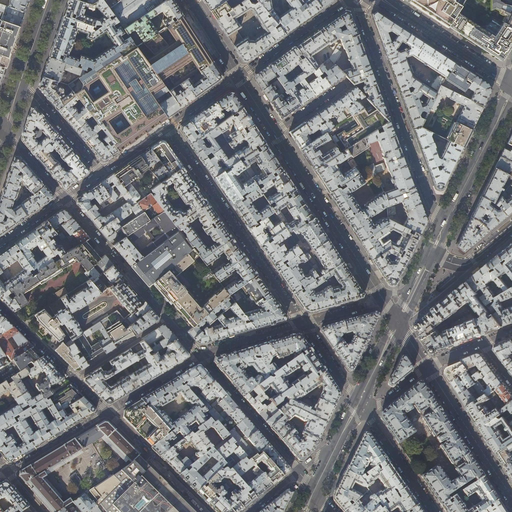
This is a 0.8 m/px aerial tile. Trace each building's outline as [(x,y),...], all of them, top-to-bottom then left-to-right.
[(10,0),(8,7),(25,12),(27,6),(28,0),(10,0)] [(98,0),(91,5),(86,3),(82,2),(77,0),(68,0),(66,7),(63,16),(93,26),(95,26),(96,24),(101,24),(102,26),(111,20),(109,17),(111,15),(112,16),(114,15),(109,9),(102,0),(98,0)] [(102,0),(109,9),(120,0),(102,0)] [(120,0),(109,9),(114,15),(115,17),(118,22),(124,29),(165,0),(120,0)] [(178,6),(173,0),(165,0),(124,29),(127,34),(134,29),(143,42),(183,15),(178,6)] [(203,0),(204,1),(210,10),(225,0),(203,0)] [(225,0),(210,10),(213,15),(216,19),(243,0),(225,0)] [(234,45),(233,45),(234,45),(233,46),(238,53),(243,61),(247,61),(262,51),(285,34),(258,2),(255,4),(250,2),(252,0),(243,0),(216,19),(227,36),(227,35),(228,36),(229,37),(229,38),(230,39),(231,40),(232,42),(231,42),(232,43),(234,45)] [(256,0),(258,2),(285,34),(303,22),(322,9),(315,0),(305,0),(304,1),(302,0),(256,0)] [(315,0),(322,9),(334,0),(315,0)] [(409,0),(408,2),(421,10),(438,21),(447,27),(449,25),(457,12),(464,2),(464,0),(409,0)] [(464,0),(464,2),(492,20),(500,26),(493,36),(485,31),(457,12),(449,25),(490,52),(501,59),(510,44),(511,41),(511,26),(490,16),(490,0),(464,0)] [(497,0),(490,0),(490,16),(511,26),(511,14),(499,8),(502,0),(498,0),(498,1),(497,0)] [(511,3),(504,0),(502,0),(499,8),(511,14),(511,3)] [(8,7),(0,3),(0,11),(3,13),(3,14),(4,15),(5,16),(3,21),(20,27),(22,20),(25,12),(8,7)] [(410,33),(408,31),(394,22),(382,14),(376,10),(371,14),(380,38),(388,59),(395,57),(395,55),(398,50),(396,49),(401,41),(404,43),(410,33)] [(335,18),(322,27),(327,34),(329,32),(335,41),(338,38),(339,37),(341,38),(340,39),(342,43),(349,40),(349,39),(351,38),(351,37),(359,34),(354,23),(351,13),(345,11),(335,18)] [(94,120),(100,128),(102,130),(106,136),(110,140),(113,144),(119,151),(128,144),(143,134),(156,125),(167,117),(153,97),(148,101),(144,95),(152,95),(165,86),(143,56),(189,24),(187,20),(183,15),(143,42),(136,47),(133,42),(106,59),(89,71),(81,76),(78,78),(79,80),(80,79),(83,84),(82,90),(75,95),(80,101),(91,116),(92,117),(94,120)] [(92,29),(93,26),(63,16),(59,27),(56,36),(73,42),(77,30),(87,33),(87,36),(86,36),(87,37),(87,38),(93,40),(105,31),(115,44),(102,53),(106,59),(133,42),(129,37),(127,38),(125,34),(121,37),(120,35),(124,33),(120,26),(116,29),(113,25),(118,22),(115,17),(111,20),(102,26),(98,28),(94,30),(94,29),(92,29)] [(15,41),(20,27),(3,21),(0,19),(0,54),(9,58),(15,41)] [(492,20),(485,31),(493,36),(500,26),(492,20)] [(205,67),(206,66),(213,61),(211,57),(205,48),(195,33),(189,24),(143,56),(165,86),(168,91),(169,91),(173,89),(180,84),(184,81),(189,78),(199,71),(205,67)] [(327,34),(322,27),(308,37),(295,46),(301,54),(302,55),(304,53),(306,56),(304,57),(314,70),(318,67),(319,66),(311,55),(329,43),(330,44),(335,41),(329,32),(327,34)] [(434,48),(410,33),(404,43),(408,46),(408,48),(404,49),(405,49),(407,56),(411,55),(423,63),(422,64),(425,66),(425,64),(441,74),(440,76),(438,76),(437,75),(430,86),(438,90),(440,85),(441,85),(445,78),(449,71),(451,69),(455,62),(434,48)] [(365,51),(359,34),(351,37),(351,38),(349,39),(349,40),(342,43),(344,49),(345,48),(352,67),(341,71),(345,75),(348,78),(371,69),(365,51)] [(79,58),(69,55),(73,42),(56,36),(53,46),(49,57),(77,67),(78,63),(81,64),(81,65),(82,66),(81,68),(89,71),(106,59),(102,53),(93,59),(82,55),(81,55),(80,56),(79,58)] [(338,45),(330,58),(331,60),(334,63),(341,52),(341,51),(339,50),(341,47),(338,45)] [(301,54),(295,46),(288,51),(281,55),(291,69),(292,68),(292,67),(297,64),(303,71),(297,76),(300,80),(303,78),(307,75),(312,71),(314,70),(304,57),(301,59),(300,59),(298,56),(301,54)] [(398,51),(398,50),(395,55),(395,57),(388,59),(394,76),(400,92),(410,89),(412,93),(415,92),(422,83),(412,77),(405,57),(407,56),(405,49),(404,49),(398,51)] [(0,54),(0,65),(6,68),(7,63),(9,58),(0,54)] [(273,61),(268,65),(278,79),(286,90),(289,88),(293,85),(298,81),(300,80),(297,76),(296,76),(290,80),(289,80),(288,80),(283,75),(291,69),(281,55),(273,61)] [(77,67),(49,57),(45,67),(42,76),(58,82),(60,82),(62,75),(64,75),(65,70),(81,76),(89,71),(81,68),(77,67)] [(219,70),(213,61),(206,66),(209,69),(207,71),(205,67),(199,71),(203,77),(200,80),(193,85),(189,78),(184,81),(195,98),(208,88),(221,79),(222,78),(222,77),(222,76),(222,74),(219,70)] [(466,69),(455,62),(451,69),(453,71),(452,73),(449,71),(445,78),(464,90),(466,87),(467,85),(461,81),(463,77),(470,81),(474,74),(466,69)] [(319,66),(318,67),(321,73),(324,71),(327,75),(324,77),(330,85),(338,80),(345,75),(341,71),(335,64),(329,69),(327,70),(323,64),(319,66)] [(278,79),(268,65),(255,74),(254,78),(256,80),(262,90),(270,84),(269,82),(268,83),(268,81),(274,76),(276,80),(278,79)] [(318,67),(314,70),(312,71),(316,77),(314,79),(307,84),(315,96),(322,91),(330,85),(324,77),(322,79),(319,75),(322,73),(321,73),(318,67)] [(379,90),(371,69),(348,78),(354,85),(363,81),(365,85),(363,86),(363,88),(364,91),(365,92),(366,95),(368,94),(369,96),(366,98),(371,103),(384,117),(389,116),(379,90)] [(474,75),(474,74),(470,81),(467,85),(466,87),(470,89),(469,90),(470,90),(471,89),(473,91),(473,93),(472,95),(471,94),(470,95),(471,96),(470,97),(469,97),(468,96),(465,95),(462,93),(461,95),(483,106),(487,98),(491,90),(489,84),(483,81),(481,79),(474,75)] [(58,82),(42,76),(41,81),(39,85),(40,89),(51,102),(58,110),(75,95),(71,90),(65,95),(63,92),(64,91),(64,90),(63,89),(63,88),(62,88),(61,87),(60,87),(59,87),(57,85),(58,82)] [(304,80),(303,78),(300,80),(298,81),(302,86),(302,87),(303,87),(304,86),(305,87),(303,89),(302,88),(301,88),(299,90),(299,91),(299,92),(297,93),(296,92),(297,91),(293,85),(289,88),(301,106),(308,100),(315,96),(307,84),(304,80)] [(280,95),(286,90),(278,79),(276,80),(270,84),(262,90),(267,98),(270,102),(280,95)] [(195,98),(184,81),(180,84),(182,88),(184,88),(184,89),(176,94),(175,92),(173,89),(169,91),(172,95),(181,108),(188,102),(195,98)] [(437,93),(422,83),(415,92),(412,93),(410,89),(400,92),(403,101),(410,119),(413,129),(420,126),(429,108),(437,93)] [(440,85),(438,90),(437,93),(429,108),(435,111),(437,107),(437,106),(442,96),(445,95),(450,98),(449,98),(464,105),(456,122),(472,129),(477,118),(483,106),(461,95),(440,85)] [(160,97),(168,91),(165,86),(152,95),(153,97),(167,117),(174,113),(181,108),(172,95),(163,101),(160,97)] [(351,89),(345,93),(358,112),(364,108),(359,101),(355,100),(356,98),(357,99),(359,97),(360,99),(365,96),(355,86),(351,89)] [(289,88),(286,90),(290,96),(286,98),(285,99),(286,100),(288,103),(286,104),(285,102),(284,102),(283,102),(281,103),(280,102),(282,100),(283,100),(283,99),(280,95),(270,102),(277,114),(281,119),(291,112),(301,106),(289,88)] [(224,96),(216,101),(221,109),(223,108),(225,109),(226,110),(227,110),(228,109),(230,110),(230,111),(231,113),(226,116),(227,118),(243,107),(237,98),(234,92),(230,92),(224,96)] [(338,98),(331,103),(339,115),(340,114),(341,116),(340,117),(343,121),(349,117),(348,116),(346,117),(342,111),(344,109),(344,108),(346,107),(352,115),(358,112),(345,93),(338,98)] [(78,103),(80,101),(75,95),(58,110),(63,116),(67,121),(72,116),(72,115),(76,111),(77,110),(74,107),(74,106),(73,105),(75,102),(75,101),(76,101),(78,103)] [(80,101),(78,103),(81,107),(80,108),(81,108),(80,109),(80,110),(80,111),(79,113),(78,113),(77,112),(76,111),(72,115),(72,116),(67,121),(71,125),(76,131),(86,122),(84,120),(87,118),(88,119),(91,116),(80,101)] [(220,110),(221,109),(216,101),(209,106),(201,112),(213,128),(216,126),(218,125),(213,118),(214,117),(216,115),(219,118),(222,116),(223,115),(223,114),(223,113),(222,112),(221,112),(220,110)] [(371,103),(364,108),(358,112),(352,115),(349,117),(343,121),(337,125),(334,127),(328,131),(322,135),(316,139),(300,149),(301,151),(303,153),(331,135),(336,143),(341,150),(341,151),(344,150),(346,148),(376,129),(381,126),(388,121),(384,117),(371,103)] [(324,108),(316,113),(328,131),(334,127),(329,119),(330,117),(332,118),(334,116),(338,122),(336,124),(337,125),(343,121),(340,117),(339,117),(338,116),(339,115),(331,103),(324,108)] [(35,155),(58,134),(48,122),(35,107),(31,108),(27,121),(21,136),(22,140),(27,146),(35,155)] [(249,115),(243,107),(227,118),(218,125),(216,126),(221,133),(227,141),(228,140),(231,138),(254,124),(249,115)] [(435,111),(429,108),(420,126),(425,129),(435,111)] [(213,128),(201,112),(195,116),(189,120),(196,129),(198,131),(201,136),(213,128)] [(310,117),(304,121),(311,132),(312,133),(319,129),(321,131),(320,133),(322,135),(328,131),(316,113),(310,117)] [(397,139),(389,116),(384,117),(388,121),(381,126),(383,131),(377,133),(376,129),(346,148),(352,157),(366,148),(365,148),(369,146),(368,143),(376,140),(378,141),(382,153),(385,162),(392,159),(395,159),(403,155),(397,139)] [(85,141),(100,128),(94,120),(92,122),(94,124),(95,124),(95,125),(93,127),(93,129),(92,129),(92,128),(91,128),(86,122),(76,131),(81,136),(85,141)] [(193,130),(196,129),(189,120),(184,124),(181,126),(180,130),(185,137),(190,144),(201,136),(198,131),(197,133),(197,134),(196,135),(193,130)] [(309,134),(311,132),(304,121),(289,132),(294,139),(300,149),(316,139),(314,135),(310,138),(307,135),(306,134),(307,134),(307,133),(306,133),(309,134)] [(467,138),(472,129),(456,122),(455,123),(454,123),(447,137),(448,138),(447,140),(448,140),(463,147),(467,138)] [(231,141),(230,142),(228,140),(227,141),(228,143),(234,152),(239,159),(241,158),(239,156),(240,156),(242,156),(243,157),(266,142),(259,132),(254,124),(231,138),(232,140),(231,141)] [(213,138),(221,133),(216,126),(213,128),(201,136),(190,144),(197,154),(202,161),(210,155),(209,153),(211,151),(212,154),(221,148),(214,139),(214,138),(213,138)] [(434,186),(435,187),(436,188),(436,189),(437,189),(438,190),(439,190),(440,190),(441,189),(442,188),(443,187),(444,186),(453,167),(463,147),(448,140),(440,157),(438,156),(431,135),(432,132),(425,129),(420,126),(413,129),(425,159),(434,185),(434,186)] [(98,134),(102,130),(100,128),(85,141),(95,152),(101,160),(105,161),(111,157),(119,151),(113,144),(110,146),(108,142),(110,140),(106,136),(102,140),(106,145),(104,147),(101,143),(97,138),(98,134)] [(58,162),(62,159),(72,150),(66,143),(58,134),(35,155),(41,163),(49,171),(58,162)] [(340,152),(341,151),(341,150),(338,152),(337,151),(338,151),(335,147),(322,155),(320,154),(321,153),(318,149),(317,148),(330,139),(334,145),(336,143),(331,135),(303,153),(309,163),(314,169),(340,152)] [(171,155),(166,148),(160,140),(155,144),(150,147),(159,159),(163,165),(170,175),(180,168),(171,155)] [(239,159),(245,168),(247,171),(250,176),(252,178),(257,186),(260,185),(258,183),(260,181),(262,183),(283,169),(274,154),(266,142),(243,157),(244,159),(242,160),(241,158),(239,159)] [(511,162),(511,145),(509,150),(504,148),(502,152),(500,156),(511,162)] [(145,151),(139,155),(148,167),(159,159),(150,147),(145,151)] [(221,148),(212,154),(214,156),(212,157),(210,155),(202,161),(208,170),(213,177),(226,169),(231,165),(239,159),(234,152),(227,157),(221,148)] [(345,152),(344,152),(345,154),(343,155),(340,152),(314,169),(321,182),(329,193),(339,186),(344,183),(350,179),(352,178),(359,173),(361,172),(356,164),(352,157),(346,148),(344,150),(345,152)] [(70,168),(68,170),(77,180),(83,176),(88,173),(88,169),(81,160),(72,150),(62,159),(64,160),(66,160),(66,161),(69,165),(70,166),(70,168)] [(18,169),(19,171),(21,170),(23,173),(21,174),(22,178),(21,181),(24,182),(23,182),(23,183),(32,193),(34,193),(35,193),(44,185),(38,178),(18,155),(15,156),(13,161),(11,166),(18,169)] [(134,159),(128,163),(138,176),(140,179),(142,177),(142,176),(147,172),(153,179),(145,185),(149,190),(152,188),(152,187),(160,182),(158,180),(152,172),(148,167),(139,155),(134,159)] [(406,164),(403,155),(395,159),(396,161),(393,162),(392,159),(385,162),(389,172),(389,171),(392,179),(391,179),(392,182),(393,181),(395,188),(384,192),(386,199),(387,199),(408,191),(407,189),(415,186),(406,164)] [(511,162),(500,156),(497,162),(494,168),(508,174),(510,175),(511,176),(511,162)] [(239,159),(231,165),(232,166),(230,168),(230,169),(227,171),(226,169),(213,177),(224,193),(232,204),(242,197),(241,195),(246,191),(247,192),(249,190),(250,192),(257,186),(252,178),(243,183),(243,184),(243,185),(243,186),(241,187),(233,175),(235,174),(236,174),(237,174),(245,168),(239,159)] [(361,161),(356,164),(361,172),(366,169),(368,167),(365,162),(364,163),(363,163),(361,162),(361,161)] [(60,165),(60,164),(58,162),(49,171),(57,180),(63,187),(66,188),(72,184),(77,180),(68,170),(66,171),(66,172),(65,172),(65,171),(64,171),(64,170),(63,169),(60,165)] [(121,168),(113,173),(127,191),(128,191),(135,201),(141,197),(141,195),(140,194),(138,193),(131,183),(128,183),(138,176),(128,163),(121,168)] [(382,163),(374,166),(376,173),(384,170),(382,163)] [(373,164),(368,167),(366,169),(375,178),(378,176),(376,173),(374,166),(373,164)] [(163,165),(152,172),(158,180),(164,176),(164,174),(165,174),(166,174),(166,175),(167,177),(170,175),(163,165)] [(18,173),(19,171),(18,169),(11,166),(6,180),(1,196),(13,200),(16,197),(19,188),(20,187),(21,182),(22,181),(21,181),(22,178),(21,174),(20,175),(18,175),(18,173)] [(180,168),(170,175),(167,177),(160,182),(152,187),(152,188),(152,189),(152,190),(152,191),(154,191),(155,193),(152,195),(162,207),(169,202),(165,197),(166,193),(166,192),(167,192),(167,191),(167,190),(167,189),(167,188),(167,185),(172,181),(175,184),(174,185),(174,186),(174,187),(180,195),(195,184),(189,176),(183,166),(180,168)] [(494,203),(508,174),(494,168),(488,182),(481,196),(489,200),(491,201),(494,203)] [(261,187),(260,185),(257,186),(263,194),(268,203),(270,205),(273,203),(271,201),(272,201),(274,201),(274,202),(296,188),(290,179),(283,169),(262,183),(263,184),(262,185),(262,186),(261,187)] [(107,178),(100,182),(114,200),(122,195),(127,191),(113,173),(107,178)] [(350,179),(344,183),(346,186),(341,189),(339,186),(329,193),(344,217),(360,241),(388,223),(388,219),(388,217),(381,218),(375,222),(375,223),(373,224),(369,217),(374,214),(383,209),(382,208),(387,205),(387,199),(386,199),(384,192),(383,191),(364,204),(363,204),(363,205),(363,206),(364,207),(362,209),(361,209),(360,208),(350,192),(364,183),(365,182),(365,181),(359,173),(352,178),(354,180),(352,182),(350,179)] [(97,200),(103,208),(114,200),(100,182),(95,186),(89,190),(94,197),(97,200)] [(201,193),(195,184),(180,195),(185,202),(185,203),(186,203),(186,204),(187,204),(188,203),(191,207),(185,210),(182,210),(182,209),(181,209),(180,208),(179,208),(178,208),(177,208),(177,209),(173,208),(169,202),(162,207),(164,211),(175,225),(208,202),(201,193)] [(49,190),(44,185),(35,193),(34,193),(33,195),(32,195),(22,201),(20,205),(27,216),(40,207),(52,198),(52,194),(49,190)] [(257,186),(250,192),(242,197),(232,204),(240,217),(249,228),(266,216),(274,211),(270,205),(268,203),(266,205),(265,205),(265,206),(266,206),(259,211),(257,211),(257,210),(256,208),(254,209),(253,207),(254,206),(252,203),(251,203),(251,201),(252,201),(259,196),(260,196),(263,194),(257,186)] [(422,205),(415,186),(407,189),(408,191),(387,199),(387,205),(387,206),(401,201),(407,217),(403,226),(420,234),(423,227),(427,220),(422,205)] [(274,206),(273,203),(270,205),(274,211),(281,221),(285,227),(289,233),(291,232),(290,230),(291,229),(292,229),(293,231),(314,216),(310,209),(296,188),(274,202),(275,204),(275,205),(274,206)] [(94,197),(89,190),(83,194),(77,199),(76,203),(80,207),(84,211),(95,204),(100,210),(103,208),(97,200),(93,203),(92,201),(91,199),(94,197)] [(128,191),(127,191),(122,195),(128,202),(105,217),(104,217),(103,217),(102,217),(98,211),(100,210),(95,204),(84,211),(91,220),(99,229),(137,203),(135,201),(128,191)] [(151,193),(137,203),(143,211),(147,209),(152,205),(159,214),(164,211),(162,207),(152,195),(151,193)] [(511,211),(511,197),(509,194),(508,196),(509,197),(505,200),(501,195),(495,204),(499,207),(500,208),(506,216),(511,211)] [(13,202),(13,200),(1,196),(0,198),(0,212),(2,213),(3,216),(7,218),(12,218),(15,224),(21,220),(27,216),(20,205),(18,205),(16,207),(16,208),(14,208),(12,210),(11,209),(11,207),(12,206),(12,204),(13,204),(13,202)] [(489,202),(489,200),(481,196),(476,206),(470,217),(481,223),(488,231),(498,223),(506,216),(500,208),(498,209),(496,209),(489,204),(489,202)] [(214,212),(208,202),(175,225),(179,230),(183,234),(185,233),(186,234),(186,235),(186,236),(185,237),(188,242),(198,235),(191,226),(190,226),(190,225),(189,224),(188,224),(188,221),(189,221),(190,221),(191,221),(196,217),(197,216),(197,215),(199,218),(199,219),(199,220),(199,221),(200,221),(201,221),(203,225),(202,226),(202,227),(202,228),(204,230),(220,220),(214,212)] [(137,215),(143,211),(137,203),(99,229),(103,233),(106,237),(120,227),(121,227),(121,226),(118,222),(132,212),(132,210),(131,209),(132,208),(137,215)] [(388,217),(388,219),(398,223),(398,221),(393,219),(393,214),(395,214),(395,206),(387,207),(388,217)] [(62,209),(55,214),(47,220),(50,224),(53,228),(57,233),(62,240),(67,237),(81,228),(76,222),(68,212),(66,210),(62,209)] [(179,230),(175,225),(164,211),(159,214),(153,218),(153,219),(126,237),(113,245),(122,256),(131,266),(179,230)] [(145,214),(143,211),(137,215),(121,226),(121,227),(125,232),(123,233),(126,237),(153,219),(148,212),(145,214)] [(0,234),(3,233),(15,224),(12,218),(7,218),(3,216),(2,213),(0,212),(0,234)] [(285,227),(281,221),(273,227),(273,226),(266,216),(249,228),(255,237),(260,245),(285,227)] [(314,216),(293,231),(291,232),(289,233),(290,234),(295,243),(299,240),(295,233),(296,232),(296,233),(297,233),(298,233),(298,232),(299,232),(299,231),(298,231),(298,230),(299,230),(302,233),(301,234),(300,235),(305,242),(306,242),(307,241),(312,249),(329,239),(321,227),(314,216)] [(478,240),(488,231),(481,223),(470,217),(463,231),(456,245),(464,251),(478,240)] [(388,223),(389,230),(389,232),(390,248),(400,253),(402,254),(409,257),(414,246),(420,234),(403,226),(398,223),(388,219),(388,223)] [(50,224),(47,220),(41,224),(35,228),(54,254),(57,252),(60,256),(65,252),(66,252),(61,245),(56,245),(56,243),(52,237),(57,233),(53,228),(50,230),(47,226),(50,224)] [(226,229),(220,220),(204,230),(206,233),(207,233),(207,234),(208,234),(209,234),(209,233),(212,237),(212,238),(212,239),(213,239),(213,240),(214,240),(216,243),(215,242),(215,243),(214,243),(208,247),(206,247),(206,245),(198,235),(188,242),(191,246),(193,245),(194,246),(195,246),(196,248),(194,249),(199,256),(202,259),(232,237),(226,229)] [(376,238),(389,230),(388,223),(360,241),(366,251),(372,259),(390,248),(389,232),(386,234),(385,236),(389,240),(381,245),(376,238)] [(124,231),(120,227),(106,237),(109,241),(124,231)] [(289,233),(285,227),(260,245),(269,258),(276,268),(284,263),(286,262),(298,254),(301,251),(296,244),(285,252),(283,251),(285,249),(285,248),(282,244),(281,243),(279,244),(278,243),(290,234),(289,233)] [(30,232),(25,235),(33,247),(36,245),(37,247),(38,246),(41,250),(42,249),(46,255),(42,259),(46,264),(53,260),(51,257),(54,254),(35,228),(30,232)] [(74,247),(86,240),(90,238),(86,233),(81,228),(67,237),(74,247)] [(185,237),(183,234),(179,230),(131,266),(139,276),(148,286),(152,283),(193,248),(191,246),(188,242),(185,237)] [(20,239),(15,243),(32,268),(33,269),(36,267),(38,269),(46,264),(42,259),(37,262),(32,256),(33,255),(29,250),(33,247),(25,235),(20,239)] [(239,247),(232,237),(202,259),(206,265),(219,256),(219,255),(219,254),(221,253),(221,252),(222,252),(222,251),(224,252),(224,253),(227,256),(226,257),(228,259),(229,259),(230,259),(230,261),(229,261),(225,264),(225,263),(224,263),(211,271),(215,276),(245,255),(239,247)] [(329,239),(312,249),(317,258),(316,258),(316,259),(321,266),(322,265),(325,269),(324,270),(324,269),(323,269),(322,269),(321,270),(321,271),(321,272),(316,265),(312,267),(313,268),(317,274),(320,272),(322,275),(335,266),(337,265),(343,261),(336,249),(329,239)] [(86,240),(74,247),(66,252),(65,252),(60,256),(61,258),(54,262),(53,260),(46,264),(38,269),(39,271),(33,276),(31,273),(12,285),(8,288),(11,292),(12,293),(14,296),(20,306),(28,301),(23,293),(40,282),(41,283),(62,270),(61,268),(77,259),(87,270),(92,265),(95,263),(101,258),(86,240)] [(4,250),(0,253),(0,267),(2,271),(3,272),(7,277),(8,280),(12,285),(31,273),(29,270),(32,268),(15,243),(4,250)] [(511,243),(508,247),(500,254),(505,260),(507,262),(511,268),(511,243)] [(194,249),(193,248),(152,283),(159,290),(170,304),(192,286),(180,272),(199,256),(194,249)] [(402,254),(400,257),(398,256),(400,253),(390,248),(372,259),(377,268),(389,285),(395,285),(402,271),(409,257),(402,254)] [(307,260),(304,255),(303,253),(299,256),(298,254),(286,262),(289,265),(288,266),(286,266),(284,263),(276,268),(286,282),(294,294),(301,289),(302,288),(300,286),(300,284),(301,284),(303,287),(314,280),(315,279),(314,277),(317,275),(317,274),(313,268),(310,270),(309,273),(306,275),(305,275),(298,265),(298,263),(301,261),(304,262),(307,260)] [(505,260),(500,254),(494,258),(489,263),(493,268),(496,267),(498,269),(495,271),(501,278),(504,277),(504,274),(507,271),(511,277),(511,268),(507,262),(505,264),(503,262),(505,260)] [(105,255),(101,258),(95,263),(103,272),(113,264),(108,259),(105,255)] [(251,265),(245,255),(215,276),(219,282),(231,273),(231,272),(231,271),(233,270),(233,269),(234,269),(234,268),(236,269),(236,270),(239,274),(238,274),(240,276),(241,276),(241,278),(240,278),(240,279),(239,279),(237,281),(237,280),(236,280),(235,280),(224,288),(229,294),(235,290),(257,274),(251,265)] [(320,276),(324,281),(324,282),(327,285),(327,286),(329,289),(334,305),(347,301),(362,296),(364,293),(354,277),(343,261),(337,265),(338,267),(336,268),(335,266),(322,275),(320,276)] [(493,268),(489,263),(484,267),(481,269),(474,275),(478,281),(480,279),(482,281),(480,283),(485,290),(486,292),(492,300),(496,298),(504,293),(501,289),(496,293),(497,293),(496,294),(496,295),(496,296),(495,296),(488,287),(488,286),(488,285),(488,284),(493,280),(494,280),(495,281),(501,287),(502,287),(506,292),(510,289),(504,282),(501,278),(495,271),(495,270),(493,272),(491,270),(493,269),(493,268)] [(116,268),(113,264),(103,272),(103,273),(110,281),(108,282),(110,285),(122,274),(116,268)] [(100,275),(92,265),(87,270),(84,273),(87,276),(90,273),(90,274),(91,275),(91,276),(92,276),(89,278),(90,279),(92,282),(98,277),(100,275)] [(0,272),(2,271),(0,267),(0,293),(8,288),(12,285),(8,280),(3,283),(0,279),(0,272)] [(219,282),(215,276),(211,271),(192,286),(170,304),(176,310),(186,322),(191,328),(200,320),(224,298),(224,299),(227,296),(229,295),(229,294),(224,288),(219,282)] [(125,278),(122,274),(110,285),(108,287),(131,313),(132,312),(133,311),(136,308),(145,301),(142,297),(141,297),(139,298),(123,280),(124,279),(125,278)] [(255,302),(261,297),(260,295),(262,294),(263,296),(269,292),(267,288),(257,274),(235,290),(241,298),(248,292),(250,295),(249,296),(249,297),(251,299),(252,299),(253,299),(255,302)] [(471,277),(468,280),(480,295),(483,293),(482,292),(485,290),(480,283),(478,281),(474,275),(471,277)] [(304,290),(302,291),(301,289),(294,294),(300,302),(305,309),(311,311),(322,308),(334,305),(329,289),(327,286),(321,291),(315,293),(313,292),(314,291),(314,290),(312,288),(324,281),(320,276),(319,277),(317,278),(318,280),(317,281),(315,281),(314,280),(303,287),(304,290)] [(107,288),(98,277),(92,282),(101,292),(107,288)] [(101,292),(92,282),(90,279),(86,281),(89,286),(87,287),(86,287),(70,296),(70,297),(70,298),(69,298),(66,294),(60,298),(66,306),(62,309),(62,308),(61,308),(57,311),(57,312),(55,314),(55,315),(60,323),(61,324),(63,323),(64,323),(69,330),(71,329),(73,333),(69,336),(72,339),(83,332),(70,312),(77,308),(78,308),(94,299),(94,297),(102,293),(101,292)] [(461,285),(455,291),(459,297),(461,295),(463,297),(461,299),(465,304),(467,304),(468,304),(468,303),(471,305),(477,312),(478,311),(482,316),(488,311),(490,310),(489,307),(487,305),(481,297),(480,295),(468,280),(461,285)] [(60,298),(66,294),(68,293),(64,287),(54,294),(57,299),(60,298)] [(8,294),(11,292),(8,288),(0,293),(0,297),(5,303),(14,311),(20,307),(20,306),(14,296),(12,293),(10,295),(9,295),(8,294)] [(497,299),(497,301),(495,304),(503,315),(505,317),(510,324),(511,322),(511,288),(510,289),(506,292),(504,293),(496,298),(497,299)] [(459,297),(455,291),(447,297),(442,302),(442,301),(439,304),(436,306),(441,312),(443,310),(445,312),(443,313),(447,318),(448,319),(454,313),(455,313),(458,310),(460,308),(461,309),(464,306),(463,306),(465,304),(461,299),(459,300),(457,299),(459,297)] [(259,309),(243,313),(248,319),(250,318),(252,319),(252,320),(249,321),(255,328),(269,323),(285,319),(286,315),(279,305),(270,292),(269,292),(263,296),(261,297),(255,302),(257,304),(257,305),(258,305),(259,305),(260,305),(262,308),(260,309),(259,309)] [(485,294),(481,297),(487,305),(490,303),(492,305),(489,307),(490,310),(492,312),(503,326),(507,325),(510,324),(505,317),(503,319),(501,317),(503,315),(495,304),(492,300),(486,292),(485,293),(485,294)] [(229,299),(227,296),(224,299),(224,298),(200,320),(191,328),(187,331),(190,335),(193,338),(204,328),(202,325),(205,323),(205,322),(206,321),(209,324),(216,318),(217,317),(214,313),(216,312),(217,311),(218,311),(219,310),(219,309),(221,308),(223,311),(229,306),(231,304),(228,300),(229,299)] [(148,304),(145,301),(136,308),(138,310),(135,313),(133,311),(132,312),(133,313),(127,318),(132,324),(139,317),(141,316),(151,308),(148,304)] [(234,301),(231,304),(229,306),(236,315),(232,317),(232,316),(227,318),(228,318),(226,319),(221,313),(217,317),(216,318),(221,324),(225,328),(228,336),(240,332),(255,328),(249,321),(248,319),(243,313),(242,311),(234,301)] [(251,304),(242,311),(243,313),(252,306),(251,304)] [(441,312),(436,306),(431,311),(421,319),(418,323),(416,327),(420,333),(424,340),(439,331),(436,327),(447,318),(443,313),(441,315),(439,313),(441,312)] [(44,308),(34,314),(36,318),(36,319),(58,341),(64,338),(63,337),(66,336),(64,331),(64,330),(59,326),(58,324),(60,323),(55,315),(52,317),(44,308)] [(155,312),(151,308),(141,316),(145,320),(143,321),(139,317),(132,324),(130,325),(136,334),(159,319),(158,317),(155,312)] [(107,317),(99,322),(114,344),(132,332),(136,334),(130,325),(124,319),(117,311),(113,313),(117,319),(115,320),(116,322),(112,324),(107,317)] [(489,313),(488,311),(482,316),(480,317),(477,318),(480,325),(482,324),(483,326),(481,327),(483,334),(493,330),(503,326),(492,312),(489,314),(489,313)] [(342,322),(346,334),(350,333),(352,333),(353,334),(353,335),(354,335),(353,338),(359,341),(359,340),(366,344),(366,343),(369,338),(373,330),(378,319),(379,318),(379,317),(379,315),(378,314),(377,313),(376,313),(374,312),(374,313),(359,317),(342,322)] [(107,317),(108,316),(107,314),(102,317),(97,320),(92,323),(94,325),(99,322),(107,317)] [(3,318),(0,319),(0,334),(0,335),(13,328),(7,321),(3,318)] [(477,326),(480,325),(477,318),(451,328),(453,335),(456,334),(457,337),(454,338),(457,345),(472,339),(483,334),(481,327),(478,328),(477,326)] [(114,344),(99,322),(94,325),(89,328),(92,332),(93,334),(95,333),(94,332),(99,329),(100,331),(105,338),(106,336),(108,338),(104,341),(103,340),(100,341),(99,340),(98,341),(98,342),(104,350),(106,353),(116,347),(114,344)] [(342,335),(346,334),(342,322),(332,325),(321,328),(320,331),(327,341),(333,349),(343,342),(341,338),(341,337),(343,338),(343,337),(343,336),(342,335)] [(206,326),(204,328),(193,338),(195,340),(196,341),(202,343),(213,340),(228,336),(225,328),(221,324),(208,327),(207,328),(206,326)] [(170,330),(166,325),(163,325),(142,338),(143,340),(152,349),(155,352),(157,351),(158,350),(164,346),(166,345),(177,338),(173,333),(172,333),(170,330)] [(0,350),(4,357),(5,357),(7,356),(11,362),(30,350),(33,348),(22,336),(13,328),(0,335),(0,350)] [(85,337),(92,332),(89,328),(83,332),(72,339),(72,340),(74,343),(80,351),(83,356),(87,362),(96,356),(104,350),(98,342),(91,346),(85,337)] [(451,336),(453,335),(451,328),(446,330),(446,331),(443,332),(444,335),(441,336),(440,334),(441,334),(439,331),(424,340),(430,348),(432,352),(436,353),(447,349),(457,345),(454,338),(452,339),(451,336)] [(301,355),(303,353),(310,349),(306,344),(301,337),(296,335),(280,340),(267,343),(276,355),(279,360),(282,359),(287,357),(294,353),(295,354),(293,355),(293,356),(294,357),(293,358),(293,359),(294,359),(294,360),(301,355)] [(359,341),(353,338),(352,337),(350,338),(352,339),(349,346),(348,346),(347,346),(346,347),(343,342),(333,349),(341,362),(349,372),(352,372),(359,358),(366,344),(359,340),(359,341)] [(182,345),(177,338),(166,345),(168,348),(174,350),(174,351),(173,352),(172,352),(171,352),(170,352),(167,354),(165,353),(161,356),(157,351),(155,352),(152,354),(157,364),(159,363),(160,365),(159,366),(162,372),(176,363),(188,356),(189,352),(182,345)] [(511,338),(504,342),(495,345),(494,349),(502,359),(507,366),(511,362),(511,338)] [(149,351),(152,349),(143,340),(139,342),(143,349),(136,353),(140,358),(145,355),(146,355),(145,356),(145,357),(147,361),(148,361),(149,361),(150,362),(144,366),(151,378),(157,375),(162,372),(159,366),(157,364),(152,354),(150,354),(149,351)] [(74,369),(80,366),(67,347),(66,344),(63,342),(55,350),(66,362),(74,369)] [(74,343),(67,347),(80,366),(82,369),(89,364),(87,362),(83,356),(78,358),(78,357),(79,356),(78,355),(76,354),(75,355),(75,354),(80,351),(74,343)] [(261,345),(252,348),(254,355),(255,355),(271,377),(272,376),(273,375),(279,370),(274,364),(273,364),(272,364),(271,365),(270,364),(271,359),(276,355),(267,343),(261,345)] [(113,374),(140,358),(136,353),(135,353),(133,353),(130,348),(109,361),(113,368),(110,369),(113,374)] [(244,350),(233,354),(244,367),(246,366),(247,366),(248,367),(249,367),(250,366),(251,366),(257,373),(258,373),(261,376),(259,377),(263,382),(271,377),(255,355),(254,355),(252,348),(244,350)] [(315,376),(317,374),(319,376),(325,372),(319,363),(310,349),(303,353),(304,355),(302,357),(301,355),(294,360),(286,365),(287,367),(287,368),(287,369),(286,369),(284,367),(282,368),(279,370),(273,375),(275,377),(274,378),(272,376),(271,377),(263,382),(258,387),(263,393),(267,390),(269,388),(269,387),(271,386),(278,395),(275,398),(274,397),(269,400),(271,403),(275,407),(282,402),(282,401),(283,399),(286,397),(287,398),(299,390),(300,390),(297,387),(298,386),(299,387),(300,387),(301,387),(302,388),(317,378),(315,376)] [(35,354),(30,350),(11,362),(3,367),(0,368),(0,377),(4,383),(6,382),(11,378),(25,369),(28,367),(33,364),(36,362),(42,358),(35,354)] [(462,359),(463,360),(470,370),(472,373),(474,375),(478,372),(473,366),(477,365),(481,370),(482,369),(489,363),(486,358),(482,353),(478,352),(473,355),(462,359)] [(244,367),(233,354),(225,356),(215,359),(214,362),(222,371),(232,383),(243,373),(244,372),(243,370),(243,369),(244,369),(245,369),(245,368),(244,367)] [(396,369),(389,382),(389,383),(389,384),(389,385),(390,386),(391,386),(391,387),(392,387),(393,386),(394,386),(406,376),(412,371),(412,367),(409,362),(405,356),(402,357),(396,369)] [(42,358),(36,362),(42,373),(44,371),(46,373),(47,372),(49,374),(47,375),(48,377),(45,379),(50,388),(64,380),(64,378),(53,368),(43,358),(42,358)] [(462,375),(470,370),(463,360),(463,361),(454,364),(450,366),(447,375),(450,379),(452,382),(459,377),(462,375)] [(144,366),(143,363),(141,361),(139,362),(142,367),(119,381),(119,380),(117,381),(118,382),(125,394),(138,386),(151,378),(144,366)] [(36,362),(33,364),(35,367),(34,368),(30,370),(28,367),(25,369),(29,375),(31,378),(32,379),(42,373),(36,362)] [(497,374),(489,363),(482,369),(484,371),(481,373),(480,371),(478,372),(474,375),(477,380),(483,376),(491,386),(485,390),(487,393),(489,395),(495,390),(493,388),(495,387),(497,389),(498,388),(504,383),(497,374)] [(189,370),(177,377),(189,391),(193,387),(198,388),(202,393),(215,382),(206,372),(201,366),(197,365),(189,370)] [(105,379),(113,374),(110,369),(107,371),(106,371),(103,370),(101,366),(84,376),(83,380),(90,387),(98,394),(108,384),(104,380),(105,379)] [(29,375),(25,369),(11,378),(13,382),(8,385),(6,382),(4,383),(0,385),(0,426),(13,419),(16,417),(23,413),(21,410),(28,406),(30,409),(33,407),(44,400),(42,396),(41,394),(32,399),(21,380),(29,375)] [(470,374),(472,373),(470,370),(462,375),(464,379),(462,381),(459,377),(452,382),(455,387),(460,394),(467,389),(465,385),(467,384),(469,387),(479,381),(477,380),(475,381),(470,374)] [(322,390),(322,391),(320,396),(318,400),(335,408),(337,403),(340,398),(339,391),(333,382),(325,372),(319,376),(318,377),(320,379),(319,380),(317,378),(302,388),(303,391),(301,392),(304,396),(321,384),(323,388),(322,388),(322,389),(322,390)] [(249,379),(249,380),(247,379),(248,378),(243,373),(232,383),(238,390),(244,397),(257,386),(258,387),(263,382),(259,377),(258,376),(257,376),(253,379),(253,380),(252,380),(251,379),(250,379),(249,379)] [(177,377),(167,384),(152,392),(140,399),(141,400),(170,433),(179,443),(191,433),(194,431),(212,417),(208,413),(196,398),(191,393),(189,391),(177,377)] [(35,385),(32,379),(31,378),(28,379),(37,393),(39,392),(35,385)] [(36,385),(35,385),(39,392),(42,390),(44,395),(42,396),(44,400),(48,398),(52,395),(49,390),(50,388),(45,379),(43,380),(44,382),(37,386),(36,385)] [(485,390),(481,385),(479,381),(469,387),(467,389),(460,394),(463,400),(468,406),(477,400),(472,394),(476,391),(481,398),(487,393),(485,390)] [(110,386),(108,384),(98,394),(103,399),(106,403),(110,403),(118,398),(125,394),(118,382),(110,386)] [(217,384),(215,382),(202,393),(200,394),(208,402),(212,398),(213,399),(214,398),(214,397),(215,395),(218,399),(211,406),(213,408),(227,396),(221,388),(217,384)] [(470,485),(483,477),(467,451),(446,419),(430,395),(422,382),(418,382),(400,397),(382,412),(381,418),(389,430),(398,443),(405,439),(410,436),(410,435),(414,432),(414,431),(402,413),(403,411),(404,412),(404,413),(405,413),(408,418),(408,419),(409,419),(409,420),(410,420),(416,416),(416,415),(411,407),(413,405),(418,413),(419,414),(420,414),(422,418),(422,419),(434,437),(434,436),(436,435),(437,437),(437,438),(436,439),(437,439),(439,442),(439,443),(440,443),(440,442),(442,445),(439,446),(451,464),(452,464),(453,464),(455,468),(455,469),(455,470),(459,477),(450,483),(438,465),(437,465),(421,476),(431,491),(441,505),(449,499),(451,498),(455,495),(454,492),(453,492),(464,484),(465,484),(465,483),(474,478),(475,479),(469,483),(470,485)] [(511,393),(510,391),(504,383),(498,388),(509,403),(511,401),(511,393)] [(70,385),(52,395),(48,398),(58,414),(63,410),(69,407),(84,398),(76,390),(70,385)] [(252,406),(264,395),(263,393),(258,387),(257,386),(244,397),(248,401),(252,406)] [(301,392),(299,390),(287,398),(289,401),(288,402),(288,403),(288,404),(287,404),(286,404),(285,405),(287,407),(296,409),(327,424),(330,417),(335,408),(318,400),(313,410),(311,409),(310,408),(298,402),(298,403),(296,402),(296,401),(298,399),(299,399),(304,396),(301,392)] [(506,406),(495,390),(489,395),(491,398),(492,400),(496,405),(497,407),(500,410),(506,406)] [(491,398),(489,395),(487,393),(481,398),(477,400),(468,406),(474,417),(481,427),(499,416),(502,414),(500,410),(497,407),(490,411),(487,407),(484,403),(491,398)] [(269,400),(264,395),(252,406),(255,410),(259,414),(267,407),(265,405),(264,405),(263,405),(263,406),(263,407),(260,404),(266,399),(267,401),(265,403),(268,406),(271,403),(269,400)] [(199,396),(198,396),(196,398),(208,413),(211,410),(199,396)] [(232,401),(227,396),(213,408),(211,410),(208,413),(212,417),(219,424),(238,408),(232,401)] [(59,434),(67,429),(58,414),(48,398),(44,400),(33,407),(51,439),(59,434)] [(67,429),(79,422),(94,413),(95,409),(89,403),(84,398),(69,407),(73,412),(67,416),(63,410),(58,414),(67,429)] [(170,433),(141,400),(141,401),(130,407),(124,411),(123,418),(132,426),(149,443),(152,447),(170,433)] [(511,401),(509,403),(506,406),(500,410),(502,414),(504,416),(506,418),(507,417),(505,414),(507,413),(506,412),(508,410),(509,409),(511,413),(511,401)] [(278,411),(275,407),(271,403),(268,406),(267,407),(259,414),(265,421),(271,428),(281,419),(279,416),(281,415),(278,411)] [(285,405),(281,408),(284,411),(285,413),(291,419),(294,417),(304,422),(305,421),(307,422),(302,433),(308,436),(309,434),(312,435),(311,437),(319,441),(322,433),(327,424),(296,409),(287,407),(285,405)] [(33,407),(30,409),(23,413),(16,417),(19,423),(25,433),(34,449),(43,444),(51,439),(33,407)] [(241,412),(238,408),(219,424),(225,431),(235,423),(237,425),(246,418),(241,412)] [(281,408),(278,411),(281,415),(283,417),(281,419),(271,428),(277,434),(282,440),(294,430),(292,428),(291,428),(291,427),(290,428),(288,425),(284,424),(284,423),(285,423),(286,423),(286,422),(287,422),(287,421),(288,421),(291,419),(285,413),(283,414),(282,413),(284,411),(281,408)] [(506,418),(504,416),(502,418),(500,417),(499,416),(481,427),(487,436),(493,446),(498,453),(511,443),(511,427),(506,418)] [(194,431),(195,434),(193,435),(191,433),(179,443),(160,457),(165,461),(174,470),(179,475),(186,470),(190,467),(212,448),(213,448),(202,435),(210,428),(210,429),(211,429),(212,430),(212,429),(213,429),(222,440),(229,436),(227,434),(225,431),(219,424),(212,417),(194,431)] [(251,424),(246,418),(237,425),(233,428),(234,430),(235,429),(237,427),(247,438),(248,439),(257,431),(251,424)] [(16,424),(13,419),(0,426),(0,449),(14,440),(16,439),(12,434),(5,438),(5,437),(5,436),(6,436),(6,435),(3,432),(13,426),(19,437),(25,433),(19,423),(16,424)] [(129,464),(138,456),(140,454),(124,438),(108,422),(104,421),(53,452),(45,457),(20,472),(19,476),(41,501),(50,511),(58,511),(64,508),(67,506),(72,503),(72,502),(70,499),(63,504),(42,479),(47,476),(44,472),(104,436),(106,438),(107,439),(130,461),(126,465),(114,471),(116,473),(129,464)] [(227,434),(229,436),(231,438),(239,447),(243,443),(248,439),(247,438),(242,442),(232,429),(227,434)] [(297,434),(294,430),(282,440),(291,451),(299,460),(303,461),(313,453),(315,447),(319,441),(311,437),(310,439),(307,438),(308,436),(302,433),(301,434),(302,434),(301,435),(302,435),(302,436),(301,438),(301,440),(300,441),(296,436),(297,435),(297,434)] [(263,437),(257,431),(248,439),(259,452),(260,451),(268,444),(263,437)] [(25,433),(19,437),(23,443),(15,447),(13,445),(16,444),(14,440),(0,449),(0,452),(3,457),(7,462),(11,463),(21,457),(34,449),(25,433)] [(179,443),(170,433),(152,447),(151,448),(156,453),(160,457),(179,443)] [(386,459),(378,447),(368,433),(364,433),(355,451),(345,471),(360,478),(363,476),(361,474),(364,468),(365,468),(366,468),(368,462),(370,463),(369,465),(372,470),(376,467),(378,466),(386,459)] [(250,460),(239,447),(231,438),(215,452),(226,464),(231,470),(250,491),(252,493),(257,499),(264,493),(273,485),(265,476),(255,466),(250,460)] [(254,455),(243,443),(239,447),(250,460),(257,454),(256,453),(254,455)] [(511,443),(498,453),(502,459),(506,466),(511,461),(511,443)] [(277,454),(268,444),(260,451),(263,454),(265,453),(266,454),(267,454),(267,455),(268,455),(270,458),(268,460),(274,466),(275,465),(276,464),(277,465),(277,466),(275,468),(283,477),(287,473),(289,472),(289,468),(277,454)] [(212,448),(190,467),(191,469),(188,472),(186,470),(179,475),(188,484),(197,493),(203,487),(206,484),(216,474),(222,468),(226,464),(215,452),(212,448)] [(263,454),(260,451),(259,452),(257,454),(250,460),(255,466),(262,461),(263,463),(260,466),(260,467),(262,469),(262,470),(266,475),(265,476),(273,485),(277,482),(283,477),(275,468),(274,466),(268,460),(263,454)] [(158,477),(138,456),(129,464),(116,473),(86,493),(96,506),(100,511),(193,511),(167,485),(168,485),(161,478),(159,476),(158,477)] [(386,459),(378,466),(379,467),(380,467),(380,468),(378,469),(376,467),(372,470),(366,474),(367,476),(365,478),(364,475),(363,476),(360,478),(366,487),(367,488),(373,483),(373,482),(373,481),(378,477),(380,480),(380,481),(385,488),(381,491),(380,491),(379,491),(373,495),(378,503),(380,504),(384,502),(382,499),(384,498),(386,500),(395,494),(396,494),(394,491),(395,490),(397,493),(406,487),(397,474),(386,459)] [(223,470),(222,468),(216,474),(221,481),(223,479),(230,479),(235,486),(237,486),(240,490),(236,493),(234,490),(231,493),(233,495),(237,500),(238,498),(240,500),(238,502),(244,509),(250,504),(257,499),(252,493),(250,491),(231,470),(230,471),(228,469),(226,469),(224,470),(223,470)] [(366,487),(360,478),(345,471),(340,483),(334,495),(334,501),(337,505),(344,511),(351,506),(348,503),(351,501),(353,504),(357,501),(362,496),(354,492),(354,491),(354,490),(354,489),(354,488),(353,487),(352,487),(354,483),(363,488),(364,488),(365,488),(366,487)] [(219,483),(221,481),(216,474),(206,484),(208,486),(205,488),(203,487),(197,493),(203,499),(208,504),(223,490),(222,489),(222,488),(222,487),(221,487),(220,487),(219,488),(219,489),(217,490),(213,485),(216,483),(219,483)] [(490,487),(483,477),(470,485),(462,490),(467,497),(475,492),(477,495),(480,499),(481,501),(473,507),(476,511),(478,511),(498,500),(490,487)] [(0,499),(1,499),(4,498),(11,505),(13,505),(13,507),(12,508),(11,508),(11,507),(10,508),(4,511),(21,511),(29,507),(24,501),(11,486),(9,483),(3,482),(0,484),(0,499)] [(226,487),(225,489),(223,490),(208,504),(216,511),(240,511),(244,509),(238,502),(237,500),(233,495),(229,498),(227,498),(225,499),(223,497),(226,495),(226,493),(225,492),(228,489),(226,487)] [(406,487),(397,493),(399,496),(397,497),(395,494),(386,500),(388,503),(386,505),(384,502),(380,504),(380,505),(381,506),(383,508),(385,511),(389,511),(396,507),(399,511),(406,511),(407,511),(410,510),(418,504),(412,496),(406,487)] [(283,493),(271,503),(276,509),(281,511),(283,511),(287,505),(293,493),(288,489),(283,493)] [(80,511),(88,511),(94,508),(84,495),(73,502),(80,511)] [(376,504),(378,503),(373,495),(372,495),(369,498),(369,499),(370,501),(362,508),(360,504),(357,501),(353,504),(351,506),(344,511),(343,511),(372,511),(378,507),(376,504)] [(456,495),(455,495),(451,498),(453,500),(450,501),(449,499),(441,505),(445,511),(474,511),(476,511),(473,507),(473,506),(466,511),(464,508),(465,507),(464,506),(465,506),(463,503),(462,503),(456,495)] [(506,511),(498,500),(478,511),(506,511)] [(281,511),(276,509),(271,503),(265,508),(259,511),(281,511)]
